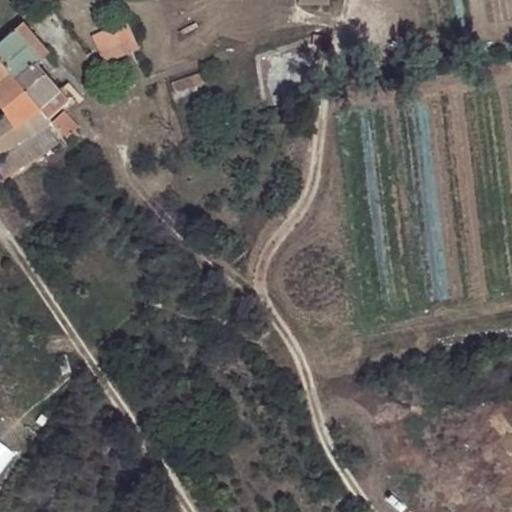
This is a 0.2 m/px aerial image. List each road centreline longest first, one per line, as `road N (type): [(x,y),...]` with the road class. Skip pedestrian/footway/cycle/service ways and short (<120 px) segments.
road 1 (track): [(369,511),(330,450),(302,353),(266,298),(156,214),(129,175),(119,135),(135,97),(155,78),(328,21)]
road 2 (track): [(0,237),(187,511)]
